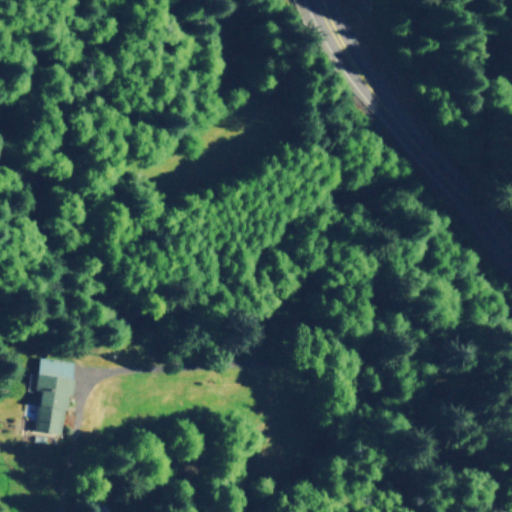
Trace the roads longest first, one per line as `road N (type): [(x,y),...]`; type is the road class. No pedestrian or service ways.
road 1 (track): [(511,477),(355,364),(0,330)]
road 2 (trunk): [(511,263),(486,221),(364,83),(316,0)]
